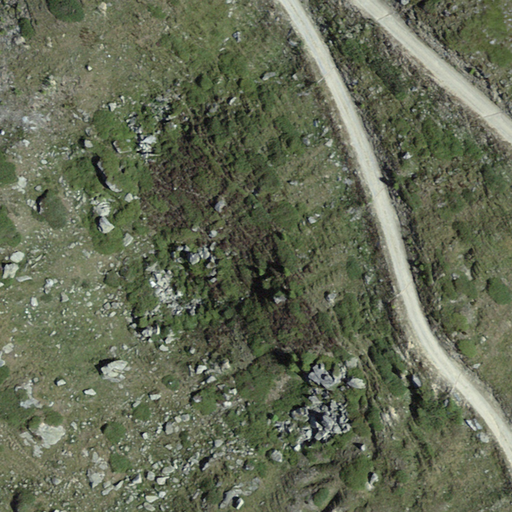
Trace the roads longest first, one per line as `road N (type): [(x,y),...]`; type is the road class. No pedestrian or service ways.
road 1 (track): [(283,0),(341,91),(413,317),(511,449)]
road 2 (track): [(511,129),(365,0)]
